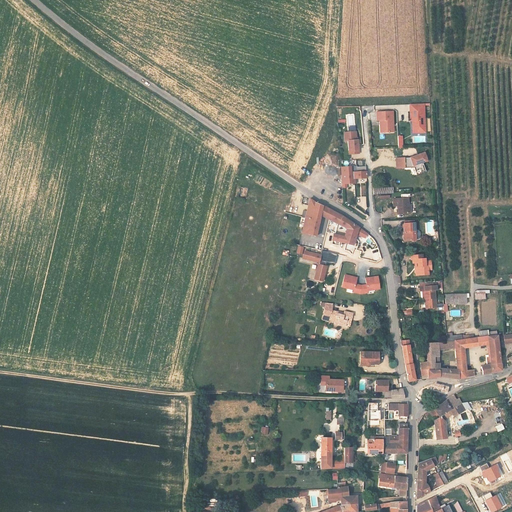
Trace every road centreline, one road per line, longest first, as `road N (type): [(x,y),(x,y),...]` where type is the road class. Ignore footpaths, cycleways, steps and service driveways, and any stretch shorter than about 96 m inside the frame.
road 1 (residential): [(33,0),(371,229),(385,255),(410,391)]
road 2 (track): [(0,371),(172,393),(327,397)]
